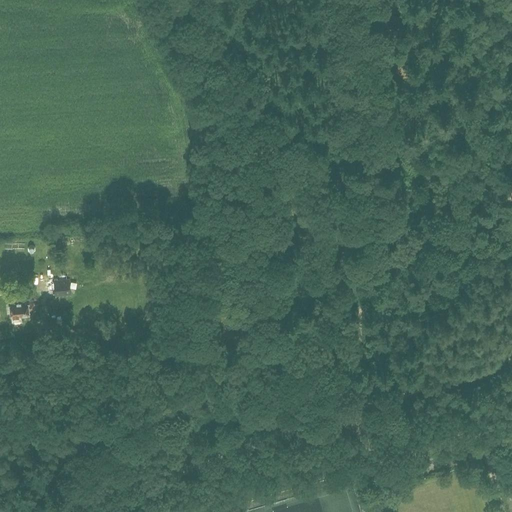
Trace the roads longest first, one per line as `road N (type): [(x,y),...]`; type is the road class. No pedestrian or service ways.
road 1 (track): [(368,407),(388,236),(366,0)]
road 2 (track): [(353,412),(511,354)]
road 3 (track): [(388,236),(483,267),(511,291)]
road 4 (track): [(388,236),(511,194)]
